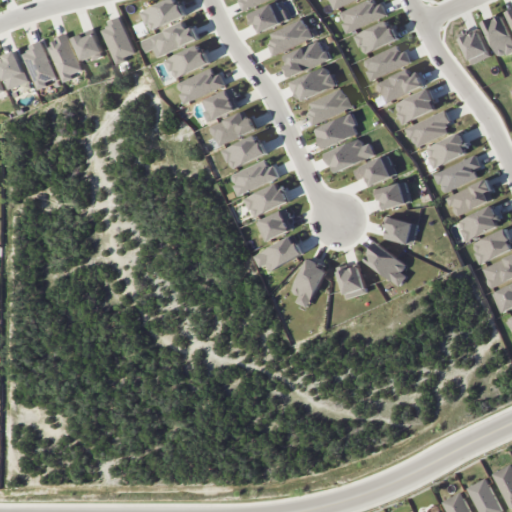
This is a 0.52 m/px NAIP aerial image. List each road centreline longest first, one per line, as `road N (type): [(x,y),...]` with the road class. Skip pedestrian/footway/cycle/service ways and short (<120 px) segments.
road 1 (residential): [(210,0),(261,79),(318,202),(341,214)]
road 2 (residential): [(511,421),(358,497),(296,511)]
road 3 (residential): [(408,0),(511,164)]
